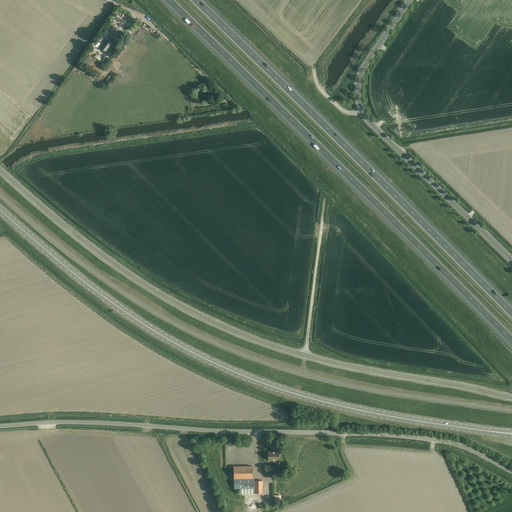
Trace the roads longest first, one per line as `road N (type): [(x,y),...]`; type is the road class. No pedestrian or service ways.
road 1 (unclassified): [(511,398),(251,340),(125,272),(0,170)]
road 2 (primary): [(511,434),(368,412),(235,372),(115,305),(0,209)]
road 3 (unclassified): [(511,471),(458,444),(402,436),(101,422),(0,426)]
road 4 (motorway): [(168,0),(511,340)]
road 5 (motorway): [(511,313),(195,0)]
road 6 (unclassified): [(511,260),(361,111),(361,69),(409,0)]
road 7 (track): [(305,357),(325,198)]
